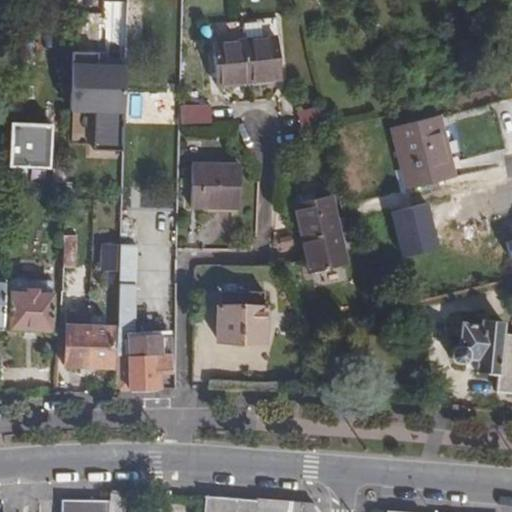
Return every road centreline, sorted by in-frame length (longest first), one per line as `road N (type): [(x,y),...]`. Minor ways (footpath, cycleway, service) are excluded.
road 1 (residential): [(0,466),(344,471)]
road 2 (residential): [(177,418),(0,426)]
road 3 (residential): [(344,471),(511,486)]
